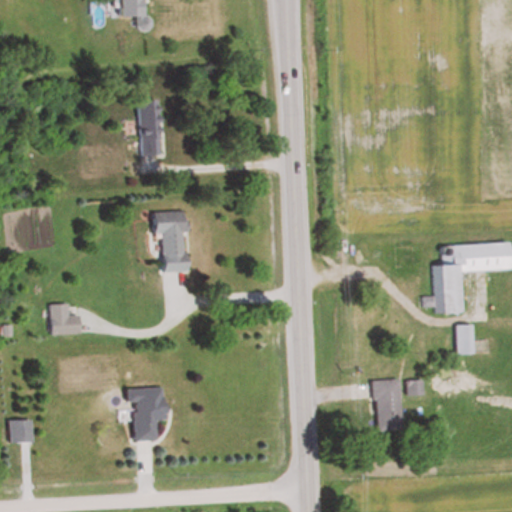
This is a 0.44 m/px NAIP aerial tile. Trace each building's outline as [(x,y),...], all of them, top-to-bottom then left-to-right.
[(113,0),(113,19),(134,19),(134,33),(143,33),(143,0),(113,0)] [(156,158),(155,103),(134,104),(136,159),(156,158)] [(149,214),(149,236),(158,236),(159,274),(183,273),(181,213),(149,214)] [(442,247),(443,267),(431,268),(432,300),(422,300),(422,309),(433,308),(433,317),(460,316),(459,274),(507,272),(506,245),(442,247)] [(393,249),(393,270),(413,270),(413,249),(393,249)] [(67,306),(49,306),(49,337),(78,336),(78,317),(67,318),(67,306)] [(371,383),(373,434),(399,434),(397,382),(371,383)] [(152,424),(161,424),(160,390),(122,392),(123,412),(118,412),(118,423),(129,423),(130,443),(153,443),(152,424)] [(8,422),(8,445),(29,445),(29,422),(8,422)]
